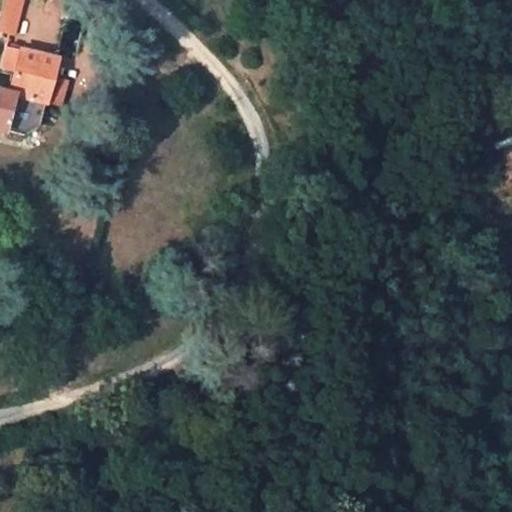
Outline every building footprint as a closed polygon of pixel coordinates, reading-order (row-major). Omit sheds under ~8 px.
[(5,0),(0,22),(0,30),(14,34),(21,0),(5,0)] [(50,0),(48,9),(67,15),(70,0),(50,0)] [(56,60),(6,48),(0,68),(0,70),(14,75),(9,93),(45,102),(51,76),(56,60)] [(62,107),(68,81),(51,76),(45,102),(62,107)] [(0,129),(24,135),(39,127),(45,102),(9,93),(0,90),(0,129)] [(336,172),(319,176),(325,200),(341,196),(336,172)]
